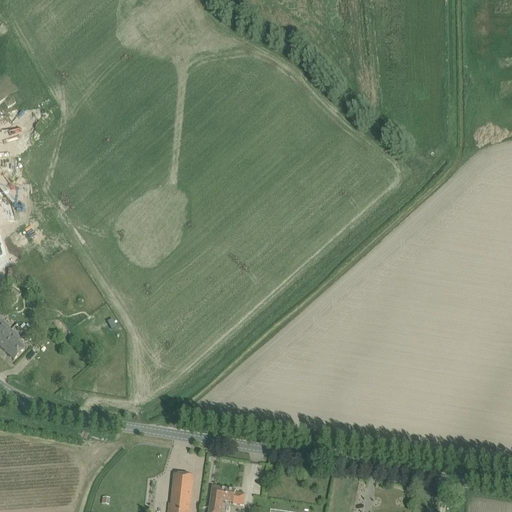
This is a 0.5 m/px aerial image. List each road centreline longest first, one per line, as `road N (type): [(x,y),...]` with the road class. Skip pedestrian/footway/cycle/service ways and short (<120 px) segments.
road 1 (tertiary): [(511,491),(141,429),(53,410),(0,383)]
road 2 (track): [(440,144),(457,161),(452,172),(159,432)]
